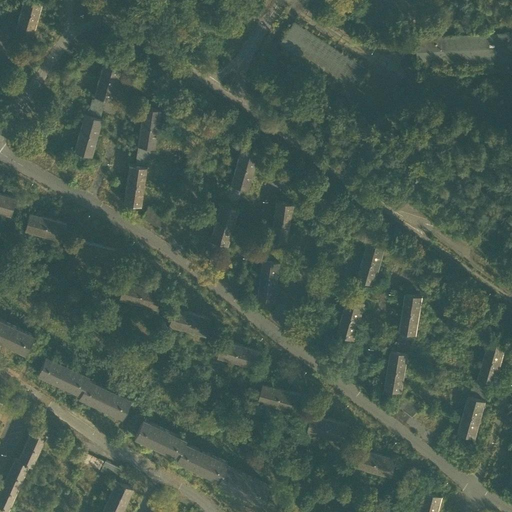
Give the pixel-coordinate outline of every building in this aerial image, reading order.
[(41,0),(23,0),(20,11),(37,16),(41,0)] [(420,1),(418,0),(388,0),(406,16),(411,11),(420,1)] [(467,35),(463,0),(511,0),(511,20),(506,21),(506,27),(511,26),(511,0),(420,0),(420,1),(411,11),(421,20),(430,11),(443,2),(446,0),(456,0),(461,35),(467,35)] [(37,16),(20,11),(15,29),(32,34),(37,16)] [(368,71),(294,22),(280,43),(354,92),(368,71)] [(511,26),(506,27),(493,27),(494,34),(467,35),(461,35),(416,37),(417,56),(411,57),(411,62),(417,62),(417,63),(505,59),(505,64),(510,64),(510,58),(511,58),(511,26)] [(112,99),(122,63),(104,58),(94,94),(112,99)] [(155,147),(161,110),(143,107),(137,144),(155,147)] [(92,154),(101,118),(83,113),(74,150),(92,154)] [(401,114),(384,115),(385,129),(401,128),(401,114)] [(248,189),(258,153),(241,148),(231,184),(248,189)] [(141,204),(148,167),(130,164),(123,201),(141,204)] [(15,197),(0,192),(0,211),(10,215),(15,197)] [(288,241),(293,204),(275,202),(270,239),(288,241)] [(228,244),(238,208),(220,203),(211,239),(228,244)] [(29,212),(24,230),(62,240),(67,222),(29,212)] [(79,239),(74,257),(113,267),(117,249),(79,239)] [(375,283),(385,247),(368,242),(357,278),(375,283)] [(276,300),(281,263),(262,260),(257,297),(276,300)] [(124,278),(119,298),(156,308),(162,289),(124,278)] [(417,333),(423,296),(405,293),(399,330),(417,333)] [(355,338),(364,302),(347,297),(337,333),(355,338)] [(278,303),(272,311),(283,319),(289,310),(278,303)] [(173,307),(168,324),(205,335),(210,317),(173,307)] [(33,334),(0,318),(0,339),(25,351),(33,334)] [(400,337),(400,346),(410,346),(410,338),(400,337)] [(222,338),(216,356),(254,367),(259,349),(222,338)] [(495,382),(505,346),(488,341),(478,377),(495,382)] [(402,391),(409,354),(391,351),(384,388),(402,391)] [(87,375),(44,354),(37,368),(36,371),(79,392),(86,377),(87,375)] [(130,397),(86,377),(79,392),(78,394),(122,414),(130,397)] [(264,382),(259,400),(296,411),(301,393),(264,382)] [(476,436),(486,400),(469,395),(458,431),(476,436)] [(400,405),(413,415),(420,406),(406,396),(400,405)] [(311,413),(306,431),(345,441),(350,423),(311,413)] [(185,438),(141,418),(135,432),(133,434),(177,455),(184,440),(185,438)] [(46,436),(31,429),(18,459),(30,464),(32,465),(46,436)] [(226,460),(184,440),(177,455),(176,457),(218,477),(225,463),(226,460)] [(359,447),(354,465),(393,475),(398,457),(359,447)] [(86,452),(81,462),(115,477),(120,467),(86,452)] [(30,464),(18,459),(15,457),(0,489),(0,505),(9,510),(30,464)] [(267,483),(225,463),(218,477),(217,481),(259,500),(267,483)] [(121,511),(133,488),(115,480),(100,511),(121,511)] [(437,511),(442,495),(425,491),(419,511),(437,511)]
